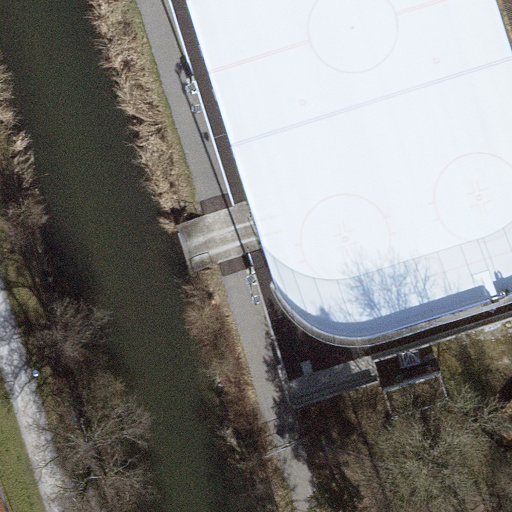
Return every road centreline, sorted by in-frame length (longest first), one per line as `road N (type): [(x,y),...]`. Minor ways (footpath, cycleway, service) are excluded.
road 1 (track): [(149,0),(277,418),(314,511)]
road 2 (track): [(0,329),(58,511)]
